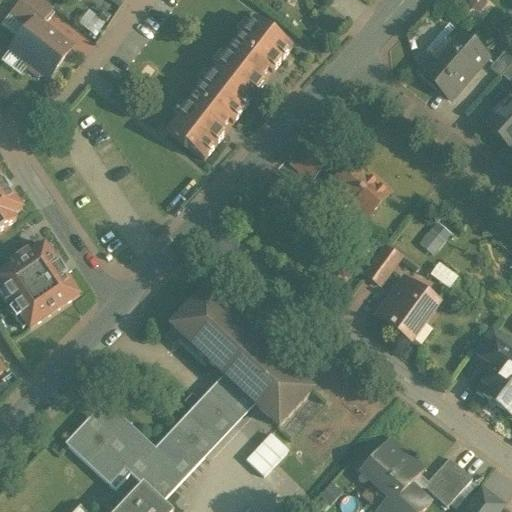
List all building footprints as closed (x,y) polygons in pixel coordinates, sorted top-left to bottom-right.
[(39,0),(21,0),(10,15),(28,30),(34,22),(39,25),(51,10),(39,0)] [(218,68),(214,72),(252,102),(291,51),(254,21),(250,27),(242,36),(225,58),(218,68)] [(39,25),(34,22),(28,30),(12,51),(26,61),(24,64),(25,65),(26,69),(36,78),(41,77),(42,77),(44,75),(49,79),(71,50),(64,45),(61,46),(53,39),(52,36),(39,25)] [(236,32),(242,36),(250,27),(244,22),(236,32)] [(455,34),(460,38),(451,48),(447,44),(420,75),(451,102),(468,83),(465,81),(474,71),(477,73),(486,62),(488,64),(490,61),(457,32),(455,34)] [(511,45),(495,65),(493,63),(491,65),(493,67),(491,70),(500,79),(502,78),(511,66),(511,45)] [(212,64),(218,68),(225,58),(220,54),(212,64)] [(511,66),(502,78),(511,87),(511,66)] [(252,102),(214,72),(210,77),(203,87),(186,109),(178,118),(166,134),(204,164),(252,102)] [(197,83),(203,87),(210,77),(205,73),(197,83)] [(511,92),(483,125),(506,146),(511,151),(511,92)] [(173,114),(178,118),(186,109),(180,104),(173,114)] [(320,133),(290,165),(311,184),(341,152),(320,133)] [(511,151),(506,146),(495,156),(511,171),(511,151)] [(389,195),(354,164),(331,190),(351,208),(365,221),(389,195)] [(0,178),(0,232),(16,222),(12,217),(22,210),(10,193),(3,183),(0,178)] [(351,208),(331,190),(317,206),(337,224),(351,208)] [(44,246),(29,256),(27,253),(11,264),(13,267),(0,275),(0,287),(29,331),(79,297),(65,277),(67,276),(59,265),(57,266),(44,246)] [(385,251),(366,278),(379,288),(398,261),(385,251)] [(436,307),(404,283),(403,284),(404,285),(390,305),(389,304),(378,319),(391,328),(390,329),(409,343),(410,342),(406,339),(419,321),(424,324),(436,307)] [(224,377),(257,343),(204,293),(171,328),(172,330),(181,338),(224,377)] [(492,329),(473,354),(483,361),(483,362),(486,364),(505,339),(492,329)] [(172,330),(164,339),(173,346),(181,338),(172,330)] [(511,344),(505,339),(486,364),(494,371),(506,355),(507,355),(511,349),(511,344)] [(257,343),(224,377),(255,405),(279,428),(311,393),(257,343)] [(494,405),(511,379),(511,358),(507,355),(506,355),(494,371),(478,393),(494,405)] [(226,406),(242,419),(255,405),(224,377),(211,391),(226,406)] [(511,379),(494,405),(511,418),(511,379)] [(211,391),(156,451),(139,436),(115,461),(126,471),(142,487),(143,488),(162,505),(205,459),(190,445),(226,406),(211,391)] [(106,404),(67,446),(110,487),(126,471),(115,461),(139,436),(106,404)] [(226,406),(190,445),(205,459),(242,419),(226,406)] [(422,470),(391,441),(361,472),(389,499),(376,511),(422,511),(429,505),(408,485),(422,470)] [(451,461),(426,487),(445,505),(468,481),(470,479),(451,461)] [(454,511),(464,511),(481,491),(468,481),(445,505),(454,511)] [(169,511),(162,505),(143,488),(142,487),(118,511),(169,511)] [(500,511),(503,508),(481,491),(464,511),(500,511)]
